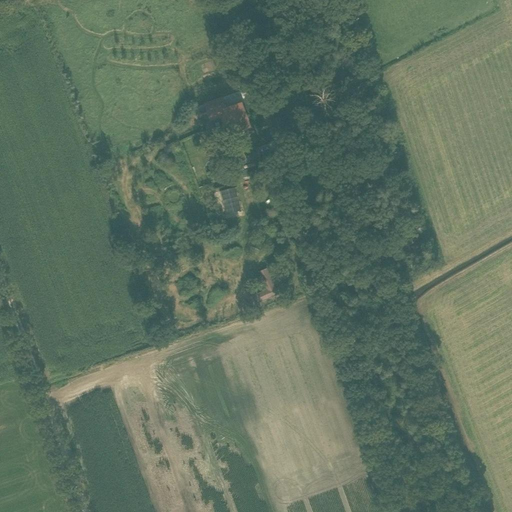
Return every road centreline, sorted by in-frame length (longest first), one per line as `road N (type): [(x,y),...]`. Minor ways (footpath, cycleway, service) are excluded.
road 1 (track): [(84,511),(0,279)]
road 2 (unclassified): [(287,175),(220,0)]
